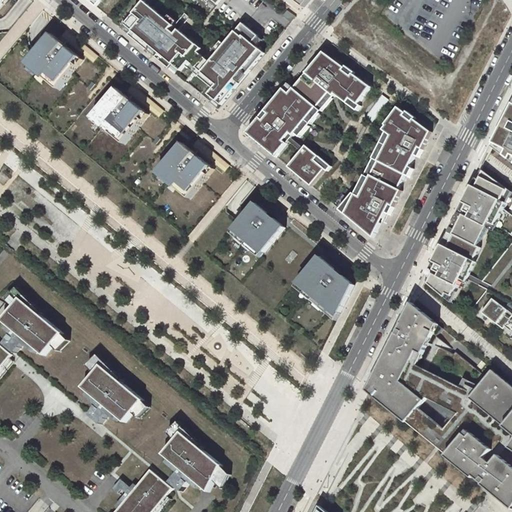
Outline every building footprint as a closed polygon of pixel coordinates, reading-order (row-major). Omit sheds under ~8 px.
[(168,19),(146,1),(126,25),(139,35),(135,39),(148,50),(152,46),(166,58),(162,62),(171,69),(174,65),(182,72),(187,66),(190,62),(203,73),(200,77),(215,89),(210,95),(215,99),(223,105),(240,84),(236,81),(246,68),(251,72),(266,54),(258,47),(254,44),(260,36),(251,29),(238,45),(231,40),(226,45),(220,52),(212,63),(199,52),(203,48),(180,30),(177,34),(172,30),(175,26),(168,19)] [(292,23),(296,17),(288,10),(283,16),(292,23)] [(168,19),(175,26),(179,22),(171,15),(168,19)] [(244,23),(231,40),(238,45),(251,29),(244,23)] [(123,29),(135,39),(139,35),(126,25),(123,29)] [(68,30),(62,37),(93,63),(99,56),(68,30)] [(76,64),(81,57),(53,34),(40,49),(30,61),(48,75),(45,78),(59,90),(79,66),(76,64)] [(264,40),(260,36),(254,44),(258,47),(264,40)] [(220,52),(226,45),(222,41),(216,49),(220,52)] [(166,58),(152,46),(148,50),(162,62),(166,58)] [(248,133),(278,158),(289,144),(286,142),(292,134),(295,137),(318,108),(323,112),(337,95),(349,104),(352,100),(359,106),(373,88),(355,74),(353,77),(345,71),(347,69),(325,52),(291,94),(285,89),(266,112),(270,115),(265,121),(261,118),(248,133)] [(28,64),(45,78),(48,75),(30,61),(28,64)] [(190,62),(187,66),(200,77),(203,73),(190,62)] [(174,65),(171,69),(179,75),(182,72),(174,65)] [(236,81),(240,84),(251,72),(246,68),(236,81)] [(125,144),(145,121),(142,118),(147,112),(118,88),(96,115),(104,122),(101,125),(105,128),(108,125),(113,130),(111,133),(125,144)] [(389,100),(383,95),(366,118),(373,123),(389,100)] [(220,109),(223,105),(215,99),(212,103),(220,109)] [(357,195),(347,215),(375,239),(392,207),(394,208),(403,192),(400,190),(421,149),(424,151),(433,133),(399,108),(386,126),(388,127),(385,131),(392,137),(362,198),(357,195)] [(511,108),(492,147),(511,161),(511,108)] [(104,122),(96,115),(93,118),(101,125),(104,122)] [(190,199),(210,175),(208,173),(212,167),(184,143),(162,170),(179,185),(177,188),(190,199)] [(307,146),(290,168),(313,187),(327,170),(317,161),(320,157),(307,146)] [(179,185),(162,170),(159,173),(177,188),(179,185)] [(511,194),(511,192),(481,170),(425,280),(450,301),(462,280),(467,283),(477,263),(474,261),(481,248),(478,247),(490,224),(496,226),(511,194)] [(285,212),(264,194),(261,197),(282,216),(285,212)] [(285,227),(257,203),(233,233),(261,257),(285,227)] [(351,266),(328,247),(324,251),(347,270),(351,266)] [(356,285),(321,256),(297,287),(314,300),(316,298),(324,306),(322,308),(337,321),(356,285)] [(61,334),(19,299),(1,320),(43,355),(61,334)] [(511,313),(493,300),(483,314),(503,330),(505,327),(511,332),(511,313)] [(440,325),(413,303),(369,390),(408,422),(425,401),(402,381),(418,351),(424,354),(440,325)] [(0,369),(9,359),(0,352),(0,369)] [(141,401),(99,366),(80,386),(122,421),(141,401)] [(511,385),(494,371),(472,397),(511,430),(511,447),(504,459),(500,456),(493,465),(485,459),(493,450),(474,434),(470,438),(466,435),(448,456),(474,477),(475,476),(485,484),(484,485),(507,504),(511,508),(511,385)] [(162,453),(208,490),(220,464),(179,432),(162,453)] [(148,471),(114,511),(150,511),(170,488),(148,471)]
